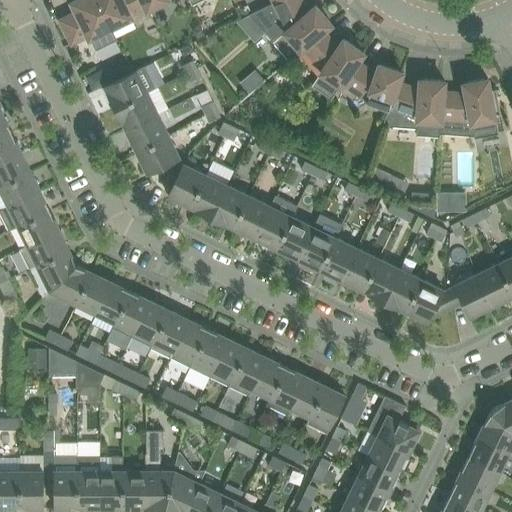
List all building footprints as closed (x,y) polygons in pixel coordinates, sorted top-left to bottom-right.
[(111,26),(98,0),(73,0),(72,0),(77,11),(61,19),(72,42),(89,34),(97,50),(118,39),(111,26)] [(98,0),(111,26),(132,16),(131,13),(147,6),(144,0),(98,0)] [(144,0),(147,6),(148,8),(164,0),(144,0)] [(278,0),(275,2),(250,14),(289,59),(303,46),(324,30),(332,23),(316,4),(308,11),(302,0),(278,0)] [(245,6),(240,8),(244,17),(252,13),(249,7),(245,6)] [(202,26),(193,30),(197,38),(206,34),(202,26)] [(301,48),(299,50),(320,74),(313,84),(332,98),(341,84),(342,85),(344,82),(343,82),(358,60),(358,61),(364,52),(344,38),(338,47),(324,30),(303,46),(304,46),(304,47),(302,49),(301,48)] [(194,59),(183,65),(186,72),(198,67),(196,62),(194,59)] [(390,109),(391,106),(390,106),(399,81),(403,71),(380,63),(376,73),(358,61),(358,60),(343,82),(344,82),(368,98),(367,101),(390,109)] [(124,75),(106,84),(109,91),(108,91),(116,107),(148,91),(156,87),(164,83),(154,61),(145,66),(145,65),(137,69),(124,75)] [(198,67),(186,72),(190,79),(201,74),(198,67)] [(96,72),(88,77),(94,89),(106,83),(102,74),(96,72)] [(441,120),(440,133),(476,135),(476,137),(499,133),(495,114),(502,113),(497,88),(490,89),(488,77),(464,82),(466,92),(444,91),(442,117),(442,120),(441,120)] [(390,109),(384,125),(393,128),(393,126),(417,128),(417,134),(420,134),(440,136),(440,133),(441,120),(442,120),(442,117),(444,91),(445,80),(421,78),(420,89),(399,81),(390,106),(391,106),(390,109)] [(148,91),(116,107),(123,123),(124,122),(127,128),(158,113),(154,104),(148,91)] [(214,100),(202,106),(206,113),(217,108),(214,100)] [(217,108),(206,113),(209,120),(221,114),(217,108)] [(0,113),(0,137),(12,132),(2,112),(0,113)] [(158,113),(127,128),(131,137),(138,150),(169,134),(158,113)] [(219,132),(226,136),(232,124),(225,120),(219,132)] [(232,124),(226,136),(234,140),(241,128),(232,124)] [(0,137),(0,161),(21,151),(12,132),(0,137)] [(169,134),(138,150),(140,154),(149,172),(163,165),(166,170),(179,160),(178,158),(180,157),(171,139),(169,134)] [(262,139),(258,147),(269,153),(273,144),(262,139)] [(273,144),(269,153),(281,158),(285,150),(273,144)] [(0,161),(0,184),(0,185),(31,170),(21,151),(0,161)] [(179,160),(166,170),(168,175),(173,185),(169,194),(191,205),(206,174),(184,163),(182,167),(180,162),(179,160)] [(306,160),(302,168),(313,173),(317,165),(306,160)] [(317,165),(313,173),(324,179),(328,171),(317,165)] [(376,166),(369,180),(388,189),(395,175),(376,166)] [(0,185),(10,205),(40,190),(31,170),(0,185)] [(206,174),(191,205),(193,206),(197,208),(197,209),(212,216),(228,184),(208,175),(206,174)] [(348,181),(344,189),(346,190),(356,195),(356,194),(360,186),(352,183),(350,182),(348,181)] [(228,184),(212,216),(216,218),(228,224),(228,223),(234,226),(249,195),(231,186),(228,184)] [(356,194),(356,195),(367,200),(371,192),(360,186),(356,194)] [(10,205),(0,209),(0,211),(9,229),(19,224),(50,209),(40,190),(10,205)] [(446,192),(437,192),(437,193),(437,211),(446,211),(446,192)] [(412,198),(411,206),(435,217),(437,194),(431,193),(431,199),(412,198)] [(249,195),(234,226),(240,229),(256,236),(271,205),(255,197),(249,195)] [(271,205),(256,236),(258,237),(260,241),(262,242),(265,243),(269,243),(277,247),(293,216),(298,205),(276,195),(271,205)] [(392,202),(388,210),(393,213),(399,215),(403,207),(399,205),(397,204),(392,202)] [(403,207),(399,215),(411,221),(415,213),(403,207)] [(486,207),(475,213),(479,221),(490,215),(486,207)] [(19,224),(29,244),(59,229),(50,209),(19,224)] [(479,221),(475,213),(464,218),(467,226),(479,221)] [(293,216),(277,247),(280,248),(282,252),(286,254),(287,254),(291,253),(299,257),(314,226),(302,220),(293,216)] [(451,224),(457,236),(465,232),(459,220),(451,224)] [(432,222),(426,233),(434,237),(440,225),(432,222)] [(440,225),(434,237),(442,241),(447,230),(448,229),(440,225)] [(314,226),(299,257),(307,261),(309,265),(310,265),(314,267),(318,267),(321,268),(323,262),(336,237),(326,232),(314,226)] [(59,229),(29,244),(20,248),(30,267),(69,248),(59,229)] [(323,262),(321,268),(329,272),(331,275),(333,277),(336,278),(340,277),(344,279),(346,273),(359,248),(349,243),(336,237),(323,262)] [(44,296),(51,289),(77,264),(69,248),(30,267),(44,296)] [(346,273),(344,279),(358,286),(364,289),(379,257),(373,255),(359,248),(346,273)] [(511,256),(499,263),(511,288),(511,256)] [(379,257),(364,289),(370,292),(369,292),(381,298),(385,300),(401,268),(397,266),(379,257)] [(511,288),(499,263),(477,273),(493,304),(511,294),(511,288)] [(51,289),(78,302),(92,271),(77,264),(51,289)] [(0,269),(0,282),(9,278),(4,267),(0,269)] [(401,268),(385,300),(401,308),(401,307),(405,309),(420,278),(401,268)] [(78,302),(97,311),(112,281),(92,271),(78,302)] [(456,286),(450,289),(450,307),(463,300),(471,315),(493,304),(477,273),(455,284),(456,286)] [(9,278),(0,282),(9,302),(19,298),(9,278)] [(420,278),(405,309),(429,320),(434,311),(437,313),(450,307),(450,289),(443,293),(444,289),(420,278)] [(97,311),(116,321),(131,290),(112,281),(97,311)] [(116,321),(113,327),(133,337),(134,335),(136,329),(151,300),(131,290),(116,321)] [(134,335),(133,337),(152,346),(153,344),(160,329),(170,309),(151,300),(136,329),(134,335)] [(152,346),(151,347),(171,357),(173,353),(185,329),(190,319),(170,309),(160,329),(153,344),(152,346)] [(113,327),(116,321),(97,311),(92,323),(111,332),(113,327)] [(173,353),(171,357),(191,366),(192,363),(209,329),(209,328),(190,319),(185,329),(173,353)] [(133,337),(113,327),(111,332),(107,340),(126,349),(133,337)] [(46,338),(57,344),(62,334),(51,328),(46,338)] [(192,363),(191,366),(210,376),(212,372),(229,338),(211,329),(209,328),(209,329),(192,363)] [(62,334),(57,344),(69,350),(74,340),(62,334)] [(152,346),(133,337),(126,349),(146,359),(151,347),(152,346)] [(212,372),(210,376),(230,385),(248,347),(229,338),(212,372)] [(93,341),(90,347),(101,353),(104,346),(93,341)] [(77,353),(85,357),(90,347),(81,343),(77,353)] [(78,360),(50,346),(50,375),(59,375),(59,374),(78,374),(78,360)] [(29,347),(28,366),(47,367),(48,347),(29,347)] [(85,357),(96,363),(101,353),(90,347),(85,357)] [(248,347),(230,385),(249,395),(253,387),(268,357),(248,347)] [(101,353),(96,363),(108,369),(108,368),(113,359),(101,353)] [(253,387),(272,396),(287,366),(268,357),(253,387)] [(108,368),(116,372),(121,363),(113,359),(108,368)] [(105,373),(78,360),(78,374),(78,394),(88,394),(88,402),(100,402),(101,383),(105,373)] [(128,366),(121,363),(116,372),(124,376),(128,366)] [(128,366),(124,376),(135,381),(140,372),(128,366)] [(270,401),(268,405),(288,414),(289,411),(292,406),(306,375),(287,366),(272,396),(270,401)] [(140,372),(135,381),(147,387),(152,378),(140,372)] [(111,388),(116,378),(105,373),(101,383),(111,388)] [(292,406),(311,415),(326,385),(306,375),(292,406)] [(111,388),(124,394),(124,393),(128,384),(116,378),(111,388)] [(368,386),(359,381),(353,394),(362,398),(368,386)] [(124,393),(124,394),(136,400),(141,390),(128,384),(124,393)] [(326,385),(311,415),(308,422),(328,432),(346,395),(326,385)] [(162,396),(174,401),(178,391),(167,386),(162,396)] [(178,391),(174,401),(186,407),(191,397),(178,391)] [(369,401),(362,398),(353,394),(343,414),(359,422),(369,401)] [(368,430),(379,435),(409,450),(419,429),(399,420),(406,404),(385,394),(368,430)] [(511,399),(492,409),(511,428),(511,399)] [(202,414),(213,419),(218,410),(207,404),(202,414)] [(171,417),(185,424),(185,423),(190,414),(175,407),(171,417)] [(511,428),(492,409),(479,435),(510,450),(511,444),(511,428)] [(218,410),(213,419),(225,425),(230,416),(218,410)] [(185,423),(185,424),(199,431),(204,421),(190,414),(185,423)] [(0,416),(0,427),(12,427),(12,416),(0,416)] [(241,433),(252,438),(257,428),(245,423),(241,433)] [(338,425),(333,436),(342,441),(348,430),(338,425)] [(257,428),(252,438),(264,444),(269,434),(257,428)] [(148,454),(146,454),(146,470),(147,508),(166,508),(174,473),(175,470),(165,470),(161,470),(161,449),(164,449),(164,430),(148,430),(148,454)] [(359,449),(369,454),(379,435),(368,430),(359,449)] [(228,444),(241,451),(245,441),(233,435),(228,444)] [(379,435),(369,454),(400,469),(409,450),(379,435)] [(479,435),(470,455),(500,469),(510,450),(479,435)] [(55,436),(45,436),(45,464),(45,470),(45,472),(50,472),(55,472),(55,488),(55,508),(67,508),(67,506),(78,506),(79,456),(78,456),(78,442),(55,442),(55,436)] [(342,441),(333,436),(327,448),(336,453),(342,441)] [(245,441),(241,451),(253,457),(258,447),(245,441)] [(78,456),(100,455),(100,442),(78,442),(78,456)] [(279,451),(291,457),(295,447),(284,442),(279,451)] [(295,447),(291,457),(302,463),(307,453),(295,447)] [(174,473),(166,508),(173,511),(185,511),(200,482),(191,477),(190,477),(194,470),(194,469),(181,451),(179,450),(178,453),(175,470),(174,473)] [(369,454),(360,474),(390,489),(400,469),(369,454)] [(79,456),(78,506),(90,506),(90,508),(101,508),(101,470),(100,455),(79,456)] [(100,455),(101,470),(112,470),(112,456),(100,455)] [(269,465),(282,471),(286,461),(274,455),(269,465)] [(470,455),(460,474),(490,489),(500,469),(470,455)] [(112,470),(101,470),(101,508),(112,508),(112,506),(124,506),(124,470),(123,470),(123,456),(112,456),(112,470)] [(318,466),(327,470),(332,462),(322,457),(318,466)] [(318,466),(313,475),(323,480),(327,470),(318,466)] [(21,470),(0,470),(0,508),(9,509),(9,506),(21,506),(21,470)] [(45,470),(21,470),(21,506),(33,506),(33,509),(45,508),(45,470)] [(136,508),(147,508),(146,470),(124,470),(124,506),(136,506),(136,508)] [(327,470),(323,480),(332,484),(337,475),(327,470)] [(360,474),(351,493),(381,508),(390,489),(360,474)] [(460,474),(451,494),(481,509),(490,489),(460,474)] [(210,511),(221,492),(200,482),(185,511),(210,511)] [(311,483),(304,495),(314,499),(320,488),(311,483)] [(272,491),(266,503),(275,508),(281,495),(272,491)] [(236,511),(241,502),(221,492),(210,511),(236,511)] [(351,493),(341,511),(379,511),(381,508),(351,493)] [(488,511),(481,509),(451,494),(441,511),(488,511)] [(314,499),(304,495),(298,506),(308,511),(314,499)] [(261,511),(262,511),(241,502),(236,511),(261,511)]
